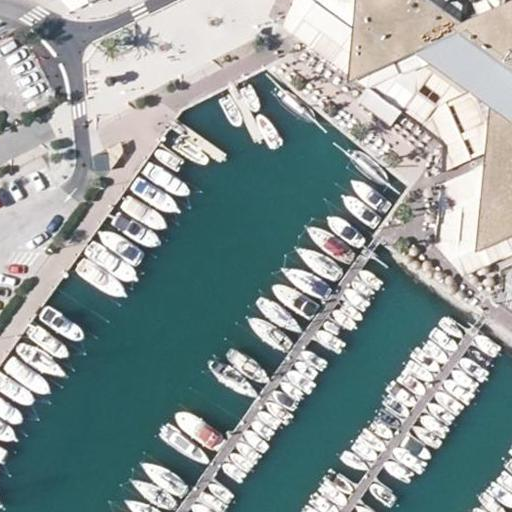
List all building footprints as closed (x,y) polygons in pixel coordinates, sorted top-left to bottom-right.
[(511,0),(502,0),(502,3),(457,24),(434,8),(424,0),(357,0),(352,49),(372,65),(415,45),(425,53),(474,89),(492,102),(487,146),(511,135),(511,0)] [(135,58),(160,46),(149,22),(123,34),(135,58)] [(372,65),(352,49),(348,75),(372,65)] [(511,135),(487,146),(486,161),(511,148),(511,135)] [(485,263),(511,251),(511,148),(486,161),(481,200),(477,243),(485,263)]
